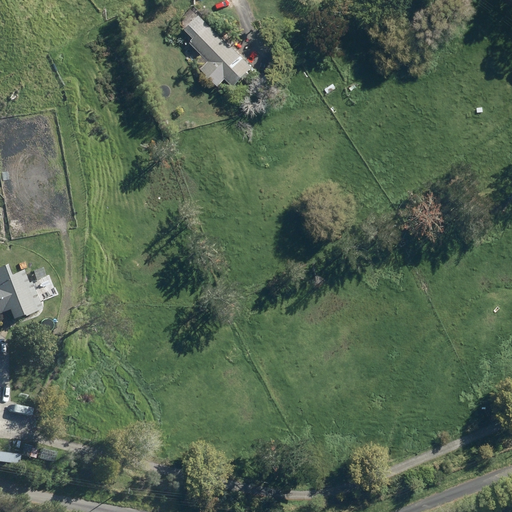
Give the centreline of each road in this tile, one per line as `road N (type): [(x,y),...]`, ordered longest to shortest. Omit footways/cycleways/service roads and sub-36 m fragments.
road 1 (track): [(0,381),(9,414),(32,434),(308,497),(425,458),(511,415)]
road 2 (track): [(511,466),(394,511),(138,511),(0,486)]
